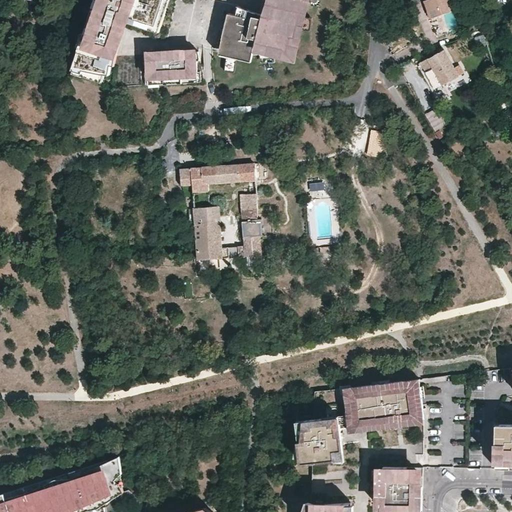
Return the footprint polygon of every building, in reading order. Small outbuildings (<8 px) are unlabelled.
[(95,0),(92,11),(110,17),(111,16),(113,16),(113,17),(120,20),(120,18),(124,20),(124,21),(126,22),(127,16),(150,23),(149,29),(159,32),(169,0),(95,0)] [(278,0),(273,23),(267,21),(261,20),(262,15),(248,9),(246,16),(236,14),(228,12),(220,49),(245,55),(256,54),(274,54),(280,54),(293,57),(306,0),(278,0)] [(454,9),(450,0),(425,0),(424,0),(430,18),(443,13),(452,10),(454,9)] [(246,16),(248,9),(238,5),(236,14),(246,16)] [(117,54),(115,62),(120,63),(133,24),(126,22),(124,21),(120,20),(113,17),(110,17),(92,11),(85,33),(119,44),(117,54)] [(133,24),(149,29),(150,23),(127,16),(126,22),(133,24)] [(85,33),(73,69),(83,72),(84,69),(105,73),(110,74),(112,64),(115,65),(115,62),(117,54),(119,44),(85,33)] [(455,69),(444,49),(422,61),(429,75),(436,72),(441,82),(443,85),(458,76),(457,74),(455,69)] [(198,50),(145,53),(143,62),(147,62),(147,74),(147,77),(159,76),(159,83),(159,84),(186,82),(186,75),(197,74),(197,71),(197,60),(200,60),(198,50)] [(274,54),(256,54),(256,62),(274,62),(274,54)] [(102,81),(105,73),(84,69),(83,72),(82,75),(102,81)] [(186,75),(186,82),(200,81),(200,71),(197,71),(197,74),(186,75)] [(435,85),(441,82),(436,72),(429,75),(435,85)] [(147,74),(145,74),(145,84),(159,83),(159,76),(147,77),(147,74)] [(367,154),(380,155),(383,129),(370,128),(367,154)] [(254,162),(239,163),(240,181),(255,180),(254,162)] [(239,163),(200,166),(201,183),(208,183),(240,181),(239,163)] [(200,166),(179,167),(180,185),(192,184),(193,191),(208,190),(208,183),(201,183),(200,166)] [(309,181),(310,196),(324,195),(324,180),(309,181)] [(257,209),(256,192),(249,193),(240,194),(241,210),(257,209)] [(219,205),(194,207),(195,225),(220,223),(219,205)] [(220,224),(195,225),(197,259),(222,258),(220,224)] [(259,235),(243,237),(245,257),(261,255),(259,235)] [(420,379),(344,388),(348,428),(411,420),(411,416),(424,415),(420,379)] [(319,401),(332,401),(333,391),(319,391),(319,401)] [(411,420),(348,428),(349,431),(379,428),(379,429),(396,427),(396,426),(425,422),(425,419),(424,415),(411,416),(411,420)] [(298,425),(302,463),(313,462),(335,459),(338,459),(337,453),(344,452),(341,429),(340,418),(327,420),(327,418),(306,420),(306,424),(298,425)] [(511,423),(497,424),(496,468),(511,468),(511,423)] [(338,459),(335,459),(336,461),(345,462),(344,452),(337,453),(338,459)] [(81,511),(97,509),(124,491),(120,482),(117,482),(117,478),(124,474),(118,456),(0,494),(0,511),(70,511),(80,509),(81,511)] [(423,509),(424,471),(384,470),(384,473),(378,473),(378,484),(378,506),(393,507),(392,511),(402,511),(403,508),(403,506),(406,507),(406,508),(423,509)] [(325,505),(312,504),(311,511),(351,511),(353,502),(325,504),(325,505)]
